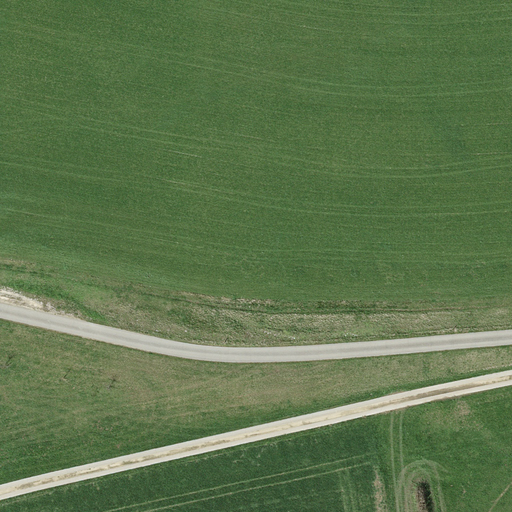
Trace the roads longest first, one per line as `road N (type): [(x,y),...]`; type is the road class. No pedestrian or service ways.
road 1 (track): [(0,225),(52,211),(300,76),(446,31),(510,0)]
road 2 (track): [(0,492),(511,379)]
road 3 (track): [(0,310),(188,355),(511,340)]
